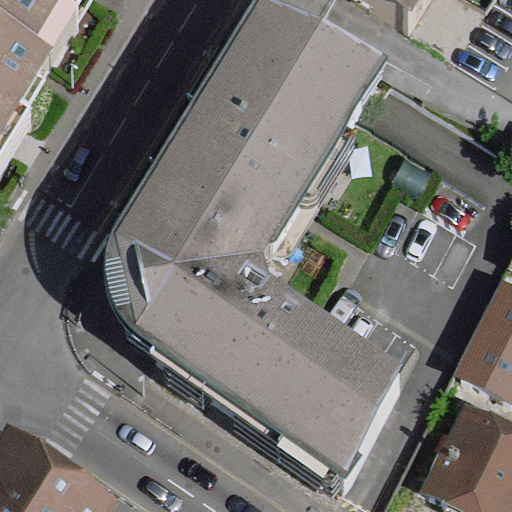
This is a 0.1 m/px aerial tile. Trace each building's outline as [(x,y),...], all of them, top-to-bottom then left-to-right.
[(0,0),(0,180),(33,131),(17,123),(93,0),(0,0)] [(352,0),(406,33),(425,0),(352,0)] [(368,101),(380,82),(263,24),(118,261),(140,354),(334,489),(393,391),(309,335),(246,293),(368,101)] [(511,307),(498,301),(456,383),(511,411),(511,307)] [(511,449),(499,443),(460,423),(421,499),(446,511),(510,511),(511,509),(511,449)] [(103,511),(14,457),(0,479),(0,511),(103,511)]
